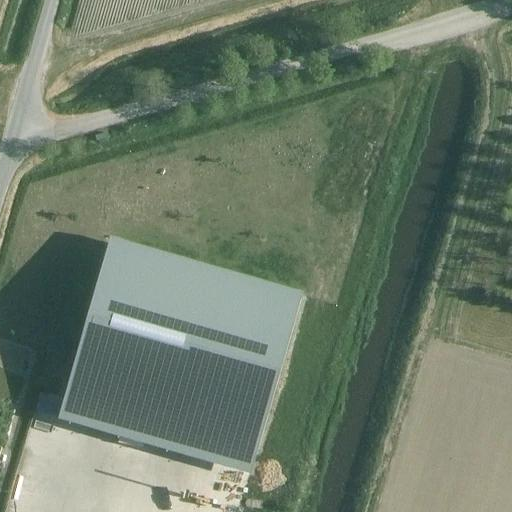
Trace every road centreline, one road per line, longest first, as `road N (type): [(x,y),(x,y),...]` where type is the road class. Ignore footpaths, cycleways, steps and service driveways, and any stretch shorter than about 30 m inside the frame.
road 1 (unclassified): [(18,130),(87,122),(511,5)]
road 2 (track): [(471,19),(493,81),(492,110),(423,333)]
road 3 (unclassified): [(18,130),(53,0)]
